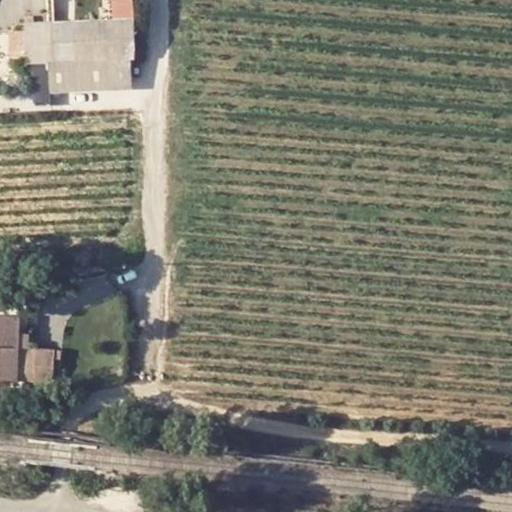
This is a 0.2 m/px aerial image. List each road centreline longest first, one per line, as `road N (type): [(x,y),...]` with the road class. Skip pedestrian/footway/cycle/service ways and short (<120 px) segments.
road 1 (track): [(511,449),(335,432),(171,406),(146,393)]
road 2 (unclassified): [(154,0),(153,269)]
